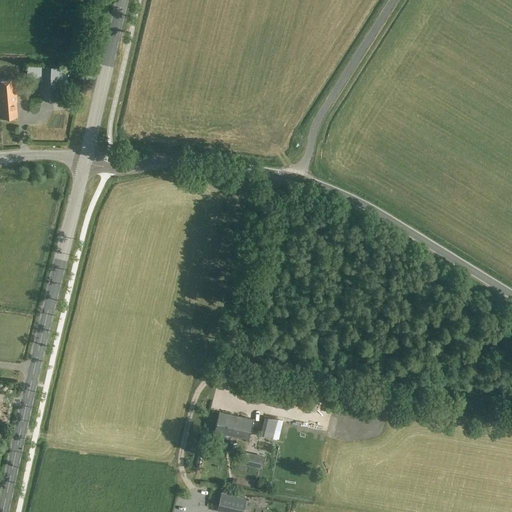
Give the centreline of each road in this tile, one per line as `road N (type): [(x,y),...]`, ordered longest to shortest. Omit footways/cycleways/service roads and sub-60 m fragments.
road 1 (unclassified): [(511,296),(311,182),(163,161),(122,170),(85,162)]
road 2 (primary): [(3,511),(85,162)]
road 3 (track): [(272,173),(217,399),(254,413)]
road 4 (primary): [(85,162),(123,0)]
road 5 (track): [(224,371),(195,395),(180,462),(205,511)]
